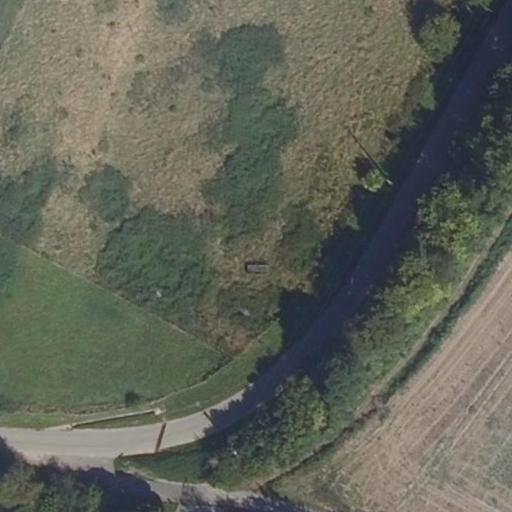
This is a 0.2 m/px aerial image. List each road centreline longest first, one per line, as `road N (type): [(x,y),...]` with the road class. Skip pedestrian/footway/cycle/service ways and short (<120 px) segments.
road 1 (unclassified): [(511,25),(337,315),(273,388),(193,428),(147,439),(0,440)]
road 2 (track): [(61,443),(124,482),(277,511)]
